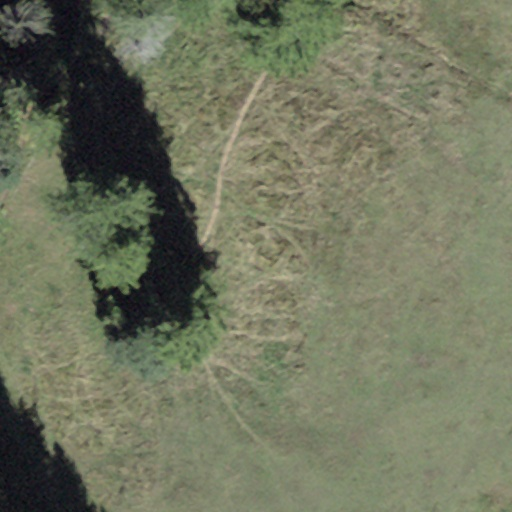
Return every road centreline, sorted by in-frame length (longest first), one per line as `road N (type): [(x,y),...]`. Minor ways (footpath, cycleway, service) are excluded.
road 1 (track): [(0,195),(43,90),(126,0)]
road 2 (track): [(67,511),(0,391)]
